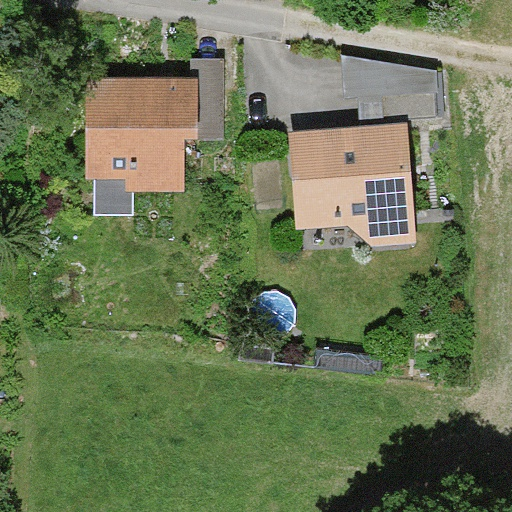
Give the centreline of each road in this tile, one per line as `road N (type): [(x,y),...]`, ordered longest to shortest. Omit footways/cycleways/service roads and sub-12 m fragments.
road 1 (track): [(292,31),(511,62)]
road 2 (residential): [(105,0),(292,31)]
